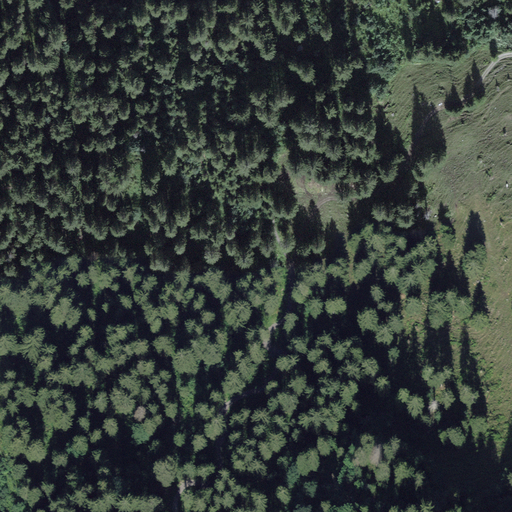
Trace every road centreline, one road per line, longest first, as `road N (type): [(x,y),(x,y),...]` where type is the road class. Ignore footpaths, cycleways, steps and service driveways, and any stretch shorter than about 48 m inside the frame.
road 1 (track): [(178,511),(175,497),(188,484),(241,474),(236,457),(187,448),(183,440),(226,416),(232,393),(282,350),(276,325),(290,299)]
road 2 (track): [(511,53),(490,64),(420,167),(290,299)]
